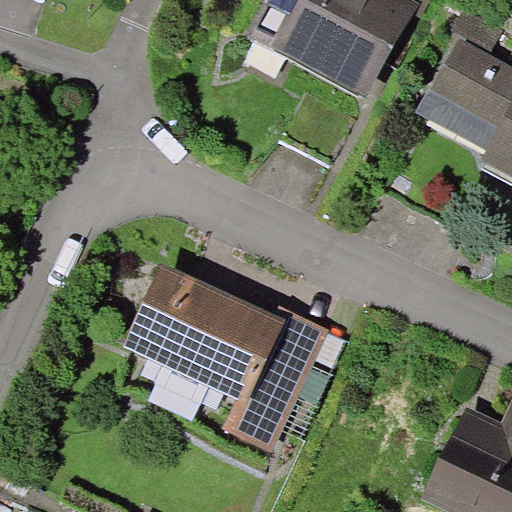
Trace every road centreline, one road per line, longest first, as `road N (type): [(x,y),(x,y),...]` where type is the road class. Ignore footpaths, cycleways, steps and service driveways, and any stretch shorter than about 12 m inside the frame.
road 1 (residential): [(129,179),(179,189),(511,351)]
road 2 (residential): [(129,179),(85,201),(0,374)]
